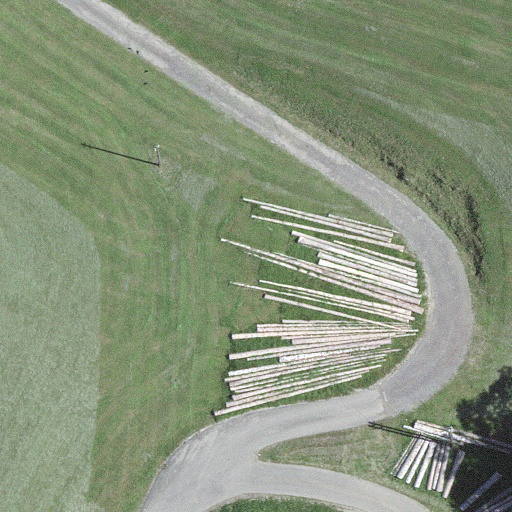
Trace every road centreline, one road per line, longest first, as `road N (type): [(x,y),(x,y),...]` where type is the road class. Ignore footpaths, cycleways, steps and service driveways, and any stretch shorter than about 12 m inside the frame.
road 1 (unclassified): [(219,482),(226,453),(254,431),(387,404),(425,385),(456,325),(453,278),(431,241),(388,205),(80,0)]
road 2 (unclassified): [(219,482),(326,486),(401,511)]
